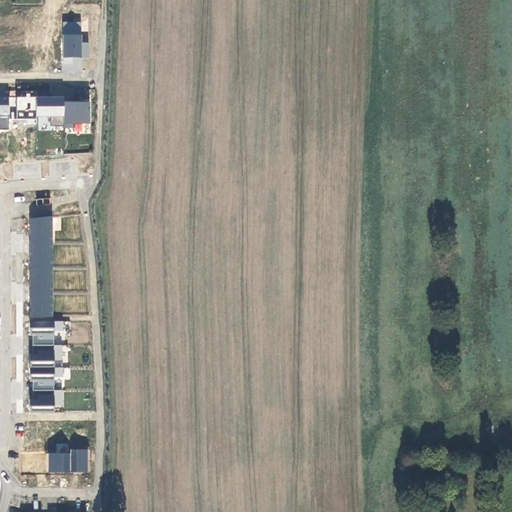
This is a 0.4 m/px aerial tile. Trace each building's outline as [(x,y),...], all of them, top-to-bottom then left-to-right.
[(82,34),(63,34),(62,58),(89,58),(89,43),(82,42),(82,34)] [(0,114),(9,114),(8,96),(0,96),(0,114)] [(37,97),(8,96),(9,114),(8,120),(35,119),(36,116),(37,97)] [(63,97),(37,97),(36,116),(64,116),(63,101),(63,97)] [(90,101),(63,101),(64,116),(64,128),(74,127),(75,124),(90,124),(90,101)] [(54,321),(30,321),(30,335),(33,335),(32,346),(53,345),(54,321)] [(53,345),(32,346),(30,367),(55,367),(53,345)] [(55,367),(30,367),(29,381),(33,381),(33,390),(55,390),(55,367)] [(55,390),(33,390),(32,408),(55,407),(55,390)] [(48,471),(88,473),(88,449),(67,448),(68,444),(56,444),(56,453),(48,453),(48,471)]
